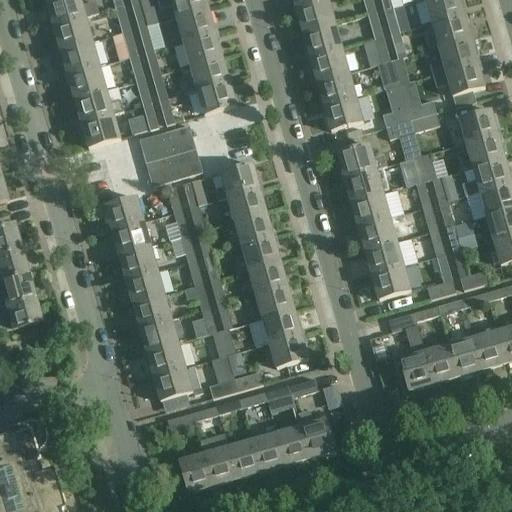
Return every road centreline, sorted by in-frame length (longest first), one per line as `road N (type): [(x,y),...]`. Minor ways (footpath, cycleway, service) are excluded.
road 1 (residential): [(400,466),(259,0)]
road 2 (residential): [(111,390),(2,0)]
road 3 (residential): [(146,511),(111,390)]
road 4 (residential): [(400,466),(511,408)]
